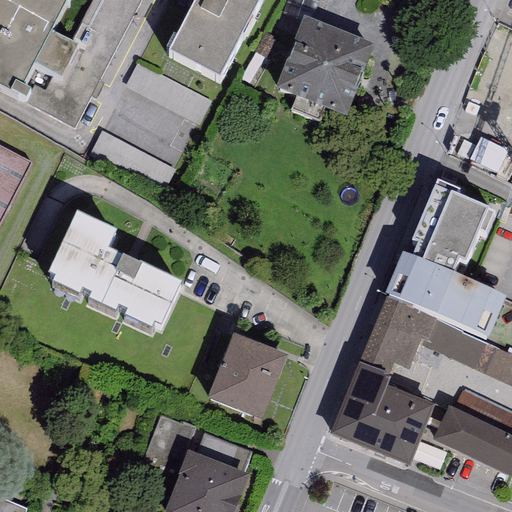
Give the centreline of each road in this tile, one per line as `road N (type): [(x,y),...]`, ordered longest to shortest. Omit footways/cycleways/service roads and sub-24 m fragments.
road 1 (residential): [(297,444),(473,19)]
road 2 (residential): [(297,444),(475,511)]
